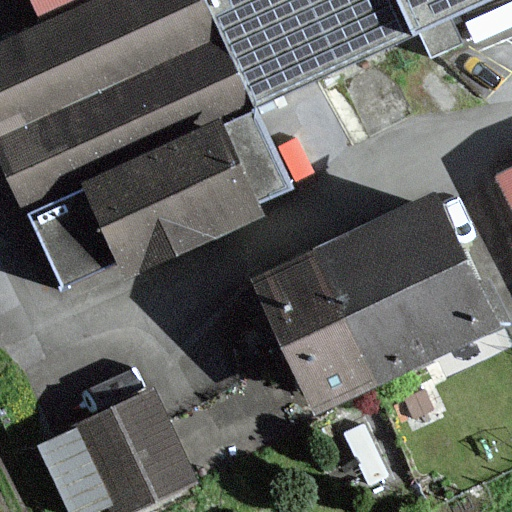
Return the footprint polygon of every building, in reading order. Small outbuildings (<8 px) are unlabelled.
[(241,206),(281,187),(245,110),(195,0),(31,0),(45,29),(0,49),(0,147),(62,283),(118,257),(125,273),(247,217),(241,206)] [(406,37),(388,0),(195,0),(245,110),(406,37)] [(486,0),(388,0),(406,37),(486,0)] [(511,170),(492,180),(511,219),(511,170)] [(490,329),(430,200),(312,255),(373,384),(490,329)] [(309,414),(373,384),(312,255),(250,284),(254,292),(241,298),(264,345),(274,341),(309,414)] [(151,394),(82,424),(121,511),(133,511),(192,486),(151,394)]
